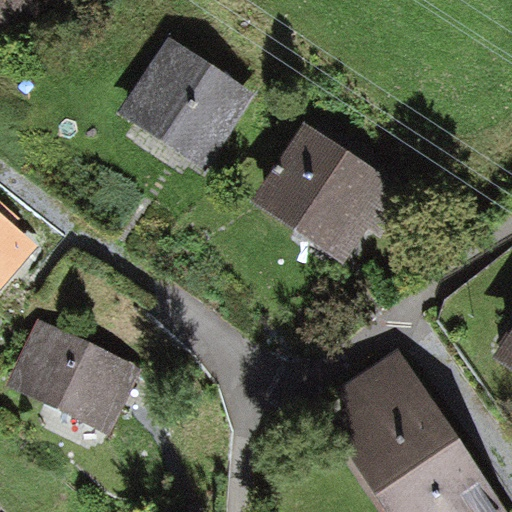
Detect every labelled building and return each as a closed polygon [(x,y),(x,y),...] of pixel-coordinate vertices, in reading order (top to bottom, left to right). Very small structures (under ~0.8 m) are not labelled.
[(0,0),(0,5),(11,13),(19,0),(34,0),(40,4),(43,0),(0,0)] [(172,48),(131,110),(203,157),(243,95),(172,48)] [(276,172),(281,176),(268,196),(339,243),(360,211),(381,225),(398,199),(306,137),(283,171),(279,168),(276,172)] [(0,229),(0,253),(3,250),(16,262),(25,251),(0,229)] [(45,330),(20,381),(103,421),(128,370),(45,330)] [(343,421),(404,511),(493,511),(406,379),(343,421)]
